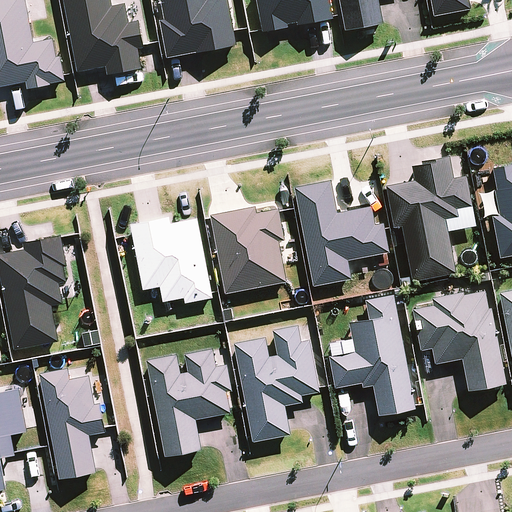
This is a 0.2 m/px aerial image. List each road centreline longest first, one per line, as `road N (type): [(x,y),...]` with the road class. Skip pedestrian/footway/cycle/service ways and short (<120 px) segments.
road 1 (residential): [(0,169),(511,70)]
road 2 (residential): [(339,472),(511,441)]
road 3 (residential): [(169,511),(339,472)]
